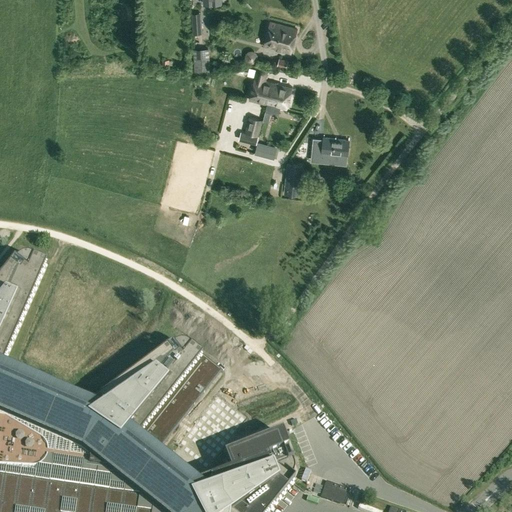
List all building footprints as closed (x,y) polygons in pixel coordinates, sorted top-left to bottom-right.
[(197,13),(192,13),(193,34),(202,33),(201,19),(197,20),(197,13)] [(290,54),(297,29),(270,22),(264,46),(290,54)] [(194,49),(195,72),(210,71),(208,49),(194,49)] [(279,59),(277,66),(286,68),(288,61),(279,59)] [(265,80),(266,75),(267,74),(267,73),(267,72),(267,71),(266,70),(266,69),(264,68),(263,67),(262,67),(261,67),(260,68),(259,68),(258,69),(257,70),(257,71),(249,99),(267,104),(265,111),(279,114),(280,108),(286,109),(292,87),(265,80)] [(241,131),(239,140),(256,144),(258,136),(262,120),(250,117),(245,132),(241,131)] [(313,138),(311,160),(322,161),(322,154),(347,156),(348,148),(349,140),(323,138),(323,139),(313,138)] [(256,148),(255,154),(274,159),(277,147),(269,145),(268,151),(256,148)] [(288,163),(284,193),(292,194),(293,185),(300,186),(302,165),(288,163)] [(0,511),(270,511),(294,483),(283,475),(287,470),(274,439),(216,462),(222,478),(194,489),(135,442),(201,359),(190,350),(189,351),(187,349),(185,348),(183,347),(182,347),(181,347),(180,347),(179,347),(178,347),(177,347),(175,348),(174,348),(173,349),(172,350),(171,348),(87,409),(0,371),(0,370),(45,266),(32,261),(30,261),(28,260),(27,260),(26,260),(25,259),(24,260),(23,260),(22,260),(20,260),(19,261),(18,262),(17,262),(17,263),(16,264),(15,265),(13,263),(0,279),(0,511)] [(339,483),(352,488),(356,477),(343,472),(339,483)] [(344,506),(349,490),(326,482),(320,498),(344,506)]
